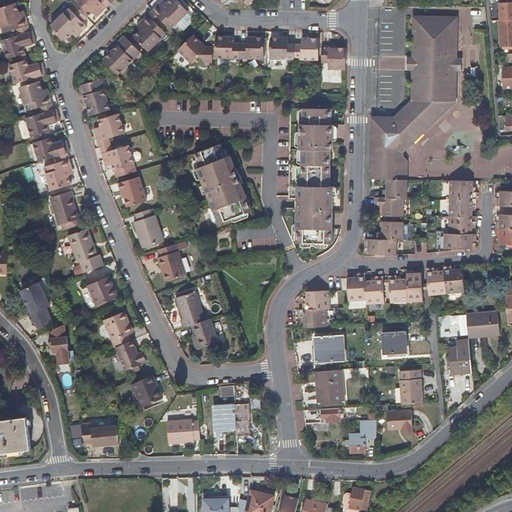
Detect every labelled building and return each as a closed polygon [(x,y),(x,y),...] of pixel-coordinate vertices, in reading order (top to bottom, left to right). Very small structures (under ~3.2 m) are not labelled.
[(102,11),(108,5),(103,0),(75,0),(80,5),(89,15),(93,10),(96,13),(100,8),(102,11)] [(159,3),(152,10),(161,19),(170,29),(177,22),(189,11),(177,0),(170,0),(167,4),(163,8),(159,3)] [(18,12),(15,1),(0,5),(0,25),(2,32),(16,28),(28,24),(26,15),(20,17),(18,12)] [(511,2),(502,3),(502,19),(501,19),(502,44),(511,43),(511,2)] [(78,8),(87,17),(89,15),(80,5),(78,8)] [(84,19),(76,10),(71,6),(53,23),(67,37),(74,31),(78,27),(82,31),(89,24),(84,19)] [(87,17),(78,8),(76,10),(84,19),(87,17)] [(148,14),(157,24),(161,19),(152,10),(148,14)] [(196,19),(189,11),(177,22),(185,30),(196,19)] [(370,178),(387,179),(407,179),(407,160),(403,155),(461,97),(460,67),(460,54),(461,14),(413,13),(413,53),(413,66),(412,96),(393,116),(371,116),(370,178)] [(140,29),(134,36),(149,51),(166,33),(157,24),(148,14),(141,21),(144,26),(140,29)] [(28,24),(16,28),(18,34),(30,30),(28,24)] [(78,27),(74,31),(78,35),(82,31),(78,27)] [(36,43),(32,30),(30,30),(18,34),(1,40),(7,58),(18,55),(25,53),(23,48),(36,43)] [(206,47),(193,34),(184,43),(178,49),(190,62),(197,55),(205,62),(211,62),(212,47),(206,47)] [(110,49),(112,51),(127,38),(124,35),(110,49)] [(233,36),(216,36),(215,58),(240,58),(240,43),(233,43),(233,36)] [(246,43),(240,43),(240,58),(263,59),(263,37),(247,36),(246,43)] [(294,59),(294,44),(288,44),(288,37),(270,37),(270,59),(294,59)] [(112,51),(103,60),(118,75),(140,52),(127,38),(112,51)] [(302,44),(294,44),(294,59),(318,60),(319,38),(302,38),(302,44)] [(346,48),(322,47),(321,62),(329,62),(329,69),(345,69),(346,48)] [(29,65),(27,59),(20,61),(9,64),(14,83),(31,78),(37,76),(46,74),(41,61),(29,65)] [(100,79),(79,85),(86,104),(89,116),(110,109),(100,79)] [(42,90),(39,81),(32,83),(19,87),(26,111),(40,107),(52,103),(49,94),(43,95),(42,90)] [(86,104),(79,85),(77,86),(83,105),(86,104)] [(41,112),(54,109),(52,103),(40,107),(41,112)] [(60,121),(56,108),(54,109),(41,112),(25,117),(31,136),(41,133),(49,131),(47,125),(60,121)] [(328,108),(300,108),(300,123),(296,123),(296,147),(299,147),(298,184),(296,184),(295,241),(330,242),(331,185),(327,184),(328,148),(330,148),(330,124),(328,123),(328,108)] [(118,113),(98,119),(100,126),(96,127),(97,132),(95,133),(97,141),(110,137),(124,133),(118,113)] [(511,115),(500,116),(500,124),(506,124),(507,129),(511,128),(511,115)] [(53,143),(51,137),(43,140),(33,143),(38,162),(55,157),(66,153),(69,152),(65,140),(53,143)] [(97,141),(100,147),(112,143),(110,137),(97,141)] [(112,143),(100,147),(102,154),(114,150),(112,143)] [(223,143),(196,153),(201,167),(198,168),(220,224),(253,212),(231,155),(229,157),(223,143)] [(112,164),(114,170),(134,164),(128,145),(114,150),(102,154),(104,161),(107,160),(108,165),(112,164)] [(68,159),(66,153),(55,157),(56,163),(68,159)] [(62,187),(71,184),(68,175),(66,170),(71,168),(68,159),(56,163),(43,167),(51,190),(62,187)] [(136,170),(134,164),(114,170),(116,176),(136,170)] [(122,189),(125,196),(128,206),(146,200),(139,175),(118,182),(121,190),(122,189)] [(383,197),(403,197),(407,197),(407,179),(387,179),(387,189),(382,189),(383,197)] [(450,180),(449,197),(476,198),(476,190),(473,189),(473,180),(450,180)] [(495,205),(511,205),(511,189),(499,190),(499,197),(496,197),(495,205)] [(75,197),(72,190),(62,194),(63,214),(63,222),(79,218),(73,198),(75,197)] [(63,214),(62,194),(51,197),(60,224),(63,222),(63,214)] [(383,197),(374,197),(374,204),(379,204),(379,214),(403,215),(403,197),(383,197)] [(449,197),(449,214),(472,215),(472,205),(476,205),(476,198),(449,197)] [(150,209),(136,213),(139,220),(134,222),(138,235),(142,234),(146,247),(165,240),(156,215),(152,216),(150,209)] [(495,228),(511,227),(511,211),(499,212),(499,220),(495,220),(495,228)] [(472,215),(449,214),(449,232),(472,232),(472,222),(476,222),(476,215),(472,215)] [(374,238),(397,238),(403,238),(402,220),(379,220),(379,230),(374,230),(374,238)] [(511,241),(511,227),(495,228),(496,235),(499,235),(499,241),(511,241)] [(98,254),(87,228),(68,235),(78,261),(80,261),(84,272),(104,264),(100,253),(98,254)] [(449,232),(444,231),(444,246),(472,246),(472,240),(476,239),(476,232),(472,232),(449,232)] [(374,238),(365,237),(365,244),(368,245),(368,251),(397,252),(397,238),(374,238)] [(180,242),(159,249),(162,255),(159,257),(167,280),(186,273),(178,250),(182,248),(180,242)] [(437,252),(426,253),(425,242),(415,243),(415,258),(437,257),(437,252)] [(77,275),(84,273),(81,264),(74,266),(77,275)] [(451,269),(451,265),(444,265),(445,270),(447,294),(466,293),(464,269),(451,269)] [(435,266),(427,266),(428,276),(429,295),(447,294),(445,270),(435,270),(435,266)] [(413,269),(406,270),(407,278),(408,301),(423,300),(422,298),(421,276),(421,272),(413,272),(413,269)] [(357,277),(346,278),(348,301),(349,301),(365,300),(366,300),(364,280),(364,272),(356,273),(357,277)] [(114,290),(116,290),(109,274),(89,282),(97,304),(116,296),(114,290)] [(390,302),(408,301),(407,278),(396,278),(395,274),(388,274),(390,302)] [(375,279),(364,280),(366,300),(366,303),(383,302),(382,275),(375,275),(375,279)] [(50,304),(39,281),(20,289),(32,313),(29,314),(32,322),(34,321),(38,328),(52,321),(45,307),(50,304)] [(329,288),(322,288),(308,289),(309,301),(304,302),(305,308),(316,308),(325,307),(332,307),(331,288),(329,288)] [(181,319),(184,326),(192,323),(206,319),(196,290),(176,297),(183,318),(181,319)] [(305,308),(298,308),(298,316),(303,317),(303,327),(326,325),(325,307),(316,308),(305,308)] [(499,309),(488,310),(490,329),(501,328),(499,309)] [(490,329),(488,310),(468,312),(470,336),(487,334),(486,329),(490,329)] [(117,346),(131,340),(129,335),(130,334),(127,327),(130,325),(125,312),(104,320),(115,347),(117,346)] [(206,319),(192,323),(196,334),(201,348),(219,342),(210,317),(206,319)] [(58,351),(59,363),(71,362),(68,335),(67,335),(66,323),(50,330),(51,336),(50,337),(50,344),(53,344),(53,351),(58,351)] [(406,330),(384,332),(386,353),(408,352),(406,330)] [(346,335),(317,337),(319,361),(347,359),(346,335)] [(464,371),(474,370),(470,338),(459,339),(459,346),(451,347),(453,369),(454,372),(460,372),(464,371)] [(139,354),(133,340),(131,340),(117,346),(127,371),(143,364),(142,363),(147,360),(143,352),(139,354)] [(345,402),(343,370),(316,372),(319,404),(345,402)] [(404,405),(424,404),(422,370),(401,371),(404,405)] [(164,398),(154,375),(132,384),(136,392),(138,392),(144,407),(164,398)] [(235,393),(235,384),(222,385),(222,394),(235,393)] [(216,428),(237,427),(236,403),(214,405),(216,428)] [(250,403),(236,403),(237,427),(238,435),(252,434),(250,403)] [(341,408),(323,409),(324,419),(327,419),(328,422),(331,422),(342,422),(341,408)] [(405,430),(414,430),(413,410),(389,411),(390,429),(405,428),(405,430)] [(0,419),(0,452),(31,449),(28,416),(0,419)] [(201,439),(200,421),(193,421),(193,419),(169,420),(170,432),(171,443),(195,442),(195,440),(201,439)] [(378,420),(372,420),(366,420),(366,425),(351,425),(351,439),(351,445),(351,452),(367,451),(367,441),(366,436),(378,436),(378,431),(378,422),(378,420)] [(83,421),(86,445),(94,444),(94,445),(120,443),(119,425),(94,427),(94,421),(83,421)] [(331,422),(328,422),(318,423),(318,431),(331,431),(331,422)] [(81,447),(81,425),(73,425),(73,447),(81,447)] [(364,508),(369,509),(371,489),(354,487),(353,494),(351,507),(364,508)] [(246,511),(271,511),(275,498),(252,492),(250,500),(246,511)] [(355,511),(363,511),(364,508),(351,507),(353,494),(348,493),(346,495),(344,503),(347,506),(346,511),(355,511)] [(297,511),(301,499),(286,496),(282,511),(297,511)] [(246,511),(250,500),(241,497),(239,511),(246,511)] [(203,500),(203,511),(228,511),(229,500),(203,500)] [(305,511),(326,511),(328,505),(308,500),(305,511)]
